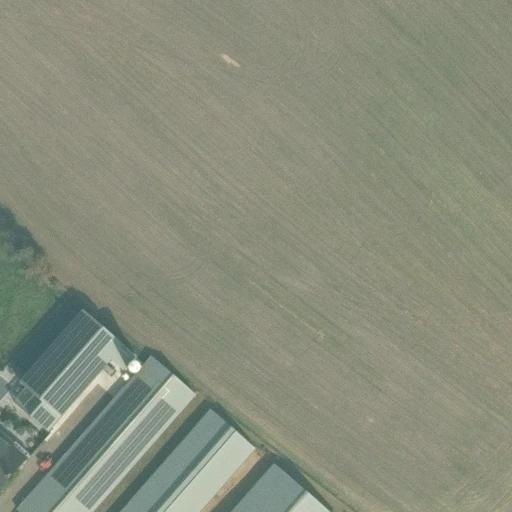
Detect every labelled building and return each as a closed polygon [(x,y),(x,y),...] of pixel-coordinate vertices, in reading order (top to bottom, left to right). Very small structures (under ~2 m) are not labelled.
[(82,311),(19,383),(41,403),(29,417),(47,433),(111,361),(123,372),(135,357),(82,311)] [(151,358),(31,497),(17,511),(93,511),(194,395),(151,358)] [(212,412),(124,511),(199,511),(254,449),(212,412)] [(0,488),(29,456),(15,444),(13,446),(0,434),(0,488)] [(326,511),(273,466),(232,511),(326,511)]
